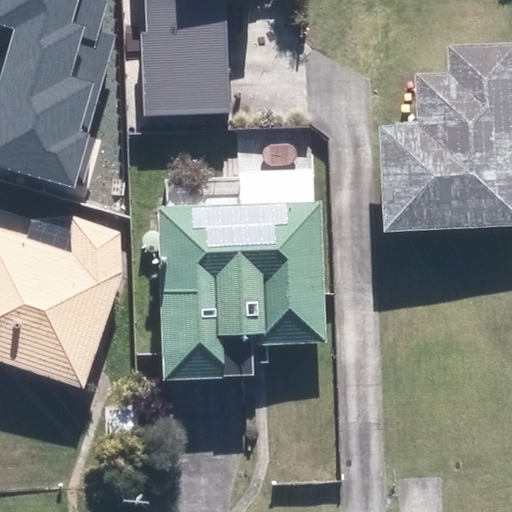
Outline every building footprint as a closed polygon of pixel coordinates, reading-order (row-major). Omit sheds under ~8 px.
[(0,0),(0,11),(20,17),(0,88),(0,142),(72,163),(118,0),(0,0)] [(229,105),(226,0),(149,0),(152,107),(229,105)] [(396,0),(343,0),(346,78),(399,77),(396,0)] [(511,46),(461,49),(462,76),(430,78),(432,128),(393,129),(398,233),(511,228),(511,46)] [(331,202),(172,208),(179,382),(266,378),(265,347),(337,344),(331,202)] [(125,275),(0,230),(0,348),(87,380),(125,275)]
